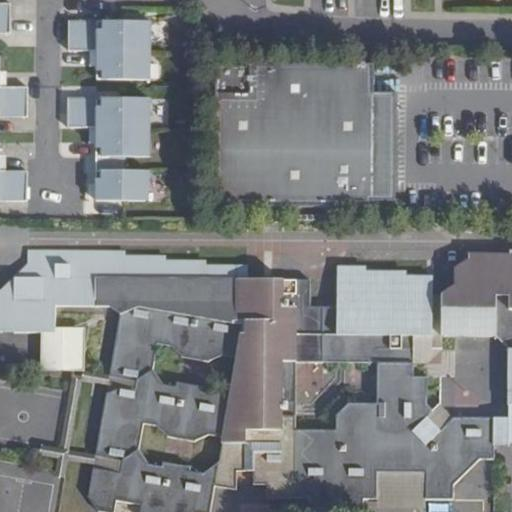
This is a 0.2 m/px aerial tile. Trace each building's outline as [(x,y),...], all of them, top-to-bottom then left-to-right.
[(12,4),(0,3),(0,32),(11,33),(12,4)] [(153,21),(71,21),(70,51),(149,50),(149,38),(152,38),(153,21)] [(148,63),(149,50),(98,51),(98,80),(151,80),(152,63),(148,63)] [(216,63),(215,206),(373,207),(373,201),(374,138),(391,138),(391,93),(374,93),(374,64),(216,63)] [(0,87),(0,118),(28,118),(28,88),(0,87)] [(396,93),(391,93),(391,138),(374,138),(373,201),(395,201),(396,146),(396,93)] [(151,99),(69,99),(68,129),(97,129),(147,129),(147,116),(151,116),(151,99)] [(147,142),(147,129),(97,129),(96,158),(126,158),(150,158),(150,142),(147,142)] [(126,173),(126,158),(96,158),(95,202),(122,203),(145,203),(146,190),(150,189),(150,173),(126,173)] [(0,173),(0,203),(26,203),(26,173),(0,173)] [(511,233),(511,224),(445,224),(445,229),(458,230),(471,233),(511,233)] [(363,511),(364,501),(378,501),(378,473),(426,474),(425,499),(455,500),(454,487),(481,461),(494,461),(494,451),(495,420),(454,419),(441,432),(428,418),(434,412),(428,406),(428,379),(415,379),(415,337),(432,337),(432,279),(403,279),(393,274),(368,274),(353,269),(339,269),(338,308),(310,308),(311,282),(248,281),(248,271),(238,269),(230,267),(219,266),(213,266),(201,266),(184,262),(165,262),(148,256),(131,255),(128,255),(124,257),(110,252),(27,252),(26,266),(2,293),(0,292),(0,330),(14,330),(15,335),(42,334),(42,329),(55,330),(56,307),(123,307),(122,313),(121,313),(110,378),(137,383),(136,391),(122,388),(107,395),(96,458),(123,463),(121,476),(94,471),(89,498),(98,511),(115,511),(118,503),(142,507),(140,511),(211,511),(215,488),(237,491),(237,473),(255,473),(254,486),(267,486),(267,500),(309,500),(308,511),(363,511)] [(511,255),(470,255),(470,274),(455,274),(456,297),(443,297),(442,338),(496,337),(509,352),(509,406),(511,406),(511,255)] [(42,329),(42,334),(42,370),(82,370),(81,330),(55,330),(42,329)] [(511,451),(511,406),(509,406),(509,421),(495,420),(494,451),(511,451)] [(425,511),(425,499),(426,474),(378,473),(378,501),(378,511),(425,511)]
